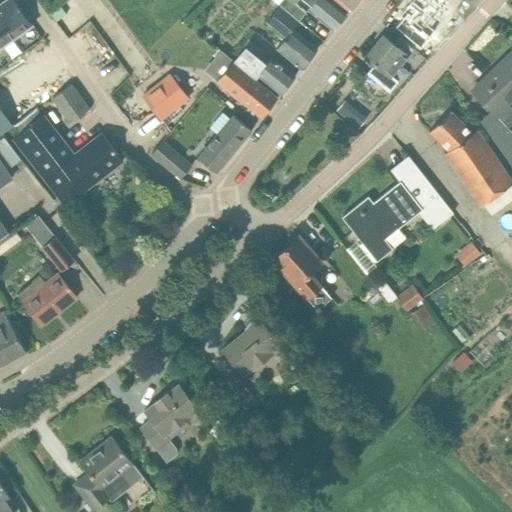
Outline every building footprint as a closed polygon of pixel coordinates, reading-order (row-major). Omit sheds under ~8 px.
[(0,1),(0,47),(33,24),(15,0),(4,0),(1,3),(0,1)] [(308,8),(333,29),(347,12),(332,0),(281,0),(278,4),(299,20),(306,11),(294,2),(296,0),(309,0),(313,3),(308,8)] [(335,0),(349,10),(357,0),(335,0)] [(401,19),(394,28),(420,49),(435,31),(427,25),(433,18),(435,16),(441,7),(432,0),(410,0),(397,16),(401,19)] [(276,48),(301,68),(318,48),(293,28),(298,22),(279,6),(266,23),(285,37),(276,48)] [(371,38),(354,60),(359,63),(358,65),(389,91),(398,80),(391,75),(414,48),(399,37),(394,43),(383,34),(376,42),(371,38)] [(246,46),(234,61),(255,77),(258,74),(281,93),(296,75),(272,56),(267,63),(246,46)] [(511,51),(472,90),(492,111),(500,119),(511,107),(510,105),(511,102),(511,51)] [(217,80),(261,117),(278,96),(255,77),(234,61),(233,60),(217,80)] [(170,75),(144,96),(158,114),(184,94),(170,75)] [(73,86),(56,98),(72,120),(89,108),(73,86)] [(0,96),(0,133),(17,121),(0,96)] [(14,138),(53,188),(66,204),(122,160),(102,134),(74,155),(44,115),(38,108),(14,125),(21,133),(14,138)] [(444,153),(456,169),(483,204),(511,183),(511,179),(477,130),(473,132),(451,110),(429,131),(448,150),(444,153)] [(357,111),(350,119),(359,127),(366,118),(357,111)] [(492,111),(482,120),(511,162),(511,130),(507,125),(500,119),(492,111)] [(233,114),(211,141),(198,156),(217,172),(252,129),(233,114)] [(191,165),(163,140),(152,153),(181,178),(191,165)] [(0,236),(9,229),(0,218),(0,185),(13,176),(0,158),(0,236)] [(342,216),(377,260),(393,248),(385,238),(418,212),(432,229),(453,212),(424,175),(407,188),(400,180),(373,202),(368,195),(342,216)] [(56,235),(43,246),(62,269),(75,258),(56,235)] [(273,259),(286,274),(318,309),(331,297),(309,272),(322,262),(299,236),(273,259)] [(471,240),(455,253),(465,265),(481,253),(471,240)] [(17,293),(30,309),(42,324),(77,297),(57,273),(46,282),(40,275),(17,293)] [(413,285),(397,297),(405,308),(422,296),(413,285)] [(410,313),(421,330),(436,321),(425,303),(410,313)] [(0,313),(0,366),(27,351),(4,311),(0,313)] [(222,349),(235,365),(243,375),(282,343),(260,318),(254,315),(245,327),(246,329),(222,349)] [(223,380),(246,408),(257,399),(234,372),(223,380)] [(140,427),(167,462),(177,453),(177,448),(166,434),(199,408),(191,399),(179,383),(168,391),(168,390),(154,401),(155,402),(144,410),(151,419),(140,427)] [(92,477),(77,488),(93,510),(109,498),(112,501),(130,486),(131,487),(144,476),(112,435),(79,460),(92,477)] [(0,480),(0,511),(20,511),(19,507),(17,507),(11,498),(12,498),(0,480)]
